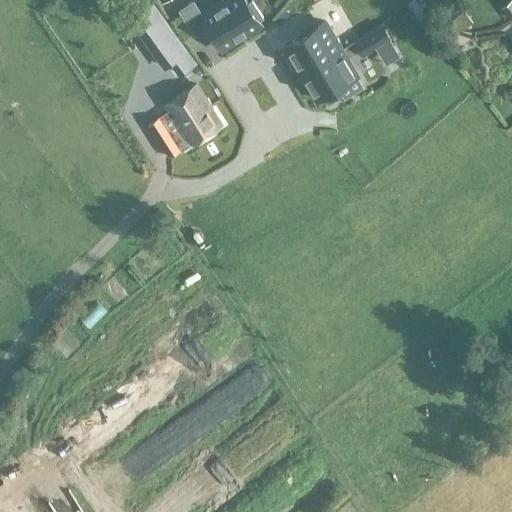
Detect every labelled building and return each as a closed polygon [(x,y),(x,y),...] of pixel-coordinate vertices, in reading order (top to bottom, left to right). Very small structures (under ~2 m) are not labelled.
[(195,2),(180,11),(196,36),(208,28),(223,51),(264,25),(261,21),(265,18),(254,0),(250,3),(248,0),(226,0),(203,15),(195,2)] [(511,1),(511,0),(510,0),(502,7),(510,19),(511,17),(511,1)] [(325,20),(284,45),(299,72),(341,47),(325,20)] [(353,40),(358,50),(361,56),(375,47),(389,38),(391,37),(381,22),(353,40)] [(341,47),(299,72),(315,98),(357,74),(341,47)] [(179,149),(180,151),(190,145),(190,144),(222,124),(211,107),(196,84),(164,105),(168,110),(159,116),(148,123),(154,134),(168,156),(179,149)] [(195,204),(184,212),(192,226),(204,219),(195,204)] [(159,338),(173,328),(166,319),(153,329),(159,338)] [(202,381),(245,354),(234,336),(190,363),(202,381)]
